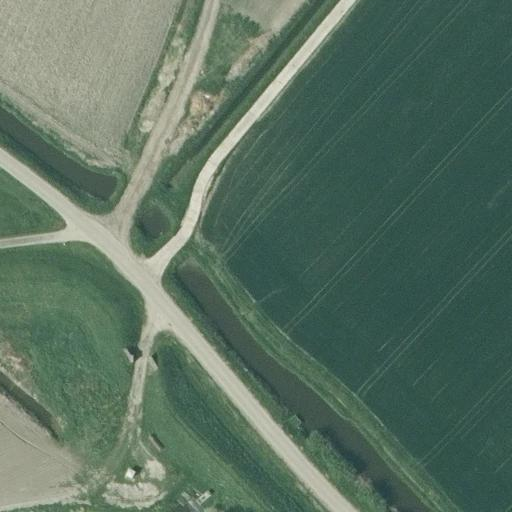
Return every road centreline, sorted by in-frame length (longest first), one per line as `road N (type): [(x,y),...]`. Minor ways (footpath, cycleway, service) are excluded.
road 1 (unclassified): [(344,511),(141,279),(0,161)]
road 2 (track): [(141,279),(177,243),(215,160),(349,0)]
